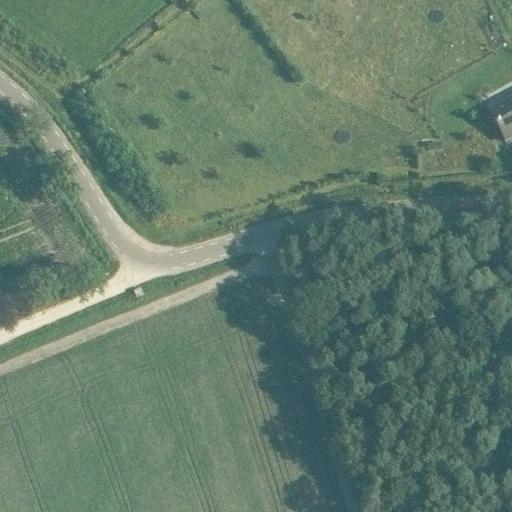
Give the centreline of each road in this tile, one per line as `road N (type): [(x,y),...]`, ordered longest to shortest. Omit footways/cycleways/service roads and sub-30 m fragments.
road 1 (unclassified): [(511,208),(358,216),(258,238),(133,285),(79,174),(0,85)]
road 2 (track): [(133,285),(0,332)]
